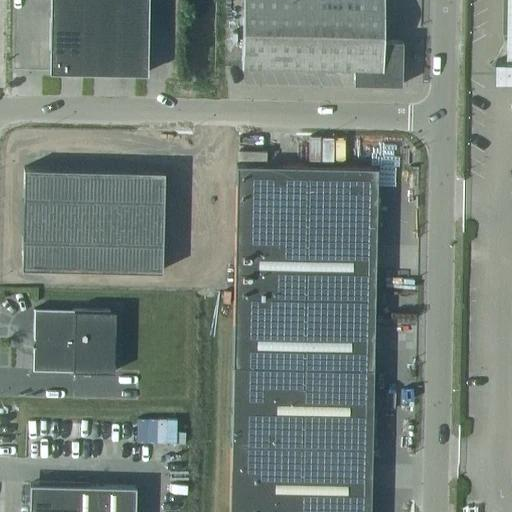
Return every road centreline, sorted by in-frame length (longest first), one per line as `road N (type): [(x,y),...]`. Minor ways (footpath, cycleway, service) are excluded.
road 1 (unclassified): [(442,120),(0,109)]
road 2 (tertiary): [(434,511),(442,120)]
road 3 (tertiary): [(442,120),(444,0)]
